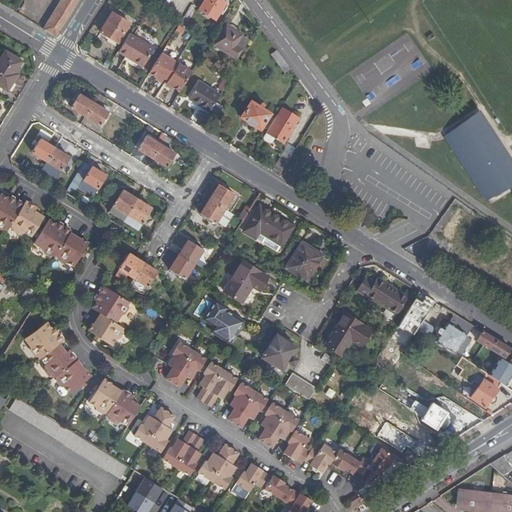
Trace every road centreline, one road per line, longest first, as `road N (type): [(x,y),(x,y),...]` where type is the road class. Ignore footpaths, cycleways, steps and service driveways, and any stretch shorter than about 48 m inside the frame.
road 1 (residential): [(0,161),(93,223),(97,248),(73,298),(78,331),(153,386)]
road 2 (residential): [(252,0),(342,127),(317,212)]
road 3 (residential): [(511,334),(317,212)]
road 4 (residential): [(216,150),(60,53)]
road 5 (residential): [(184,201),(29,104)]
road 6 (secondary): [(511,428),(378,511)]
